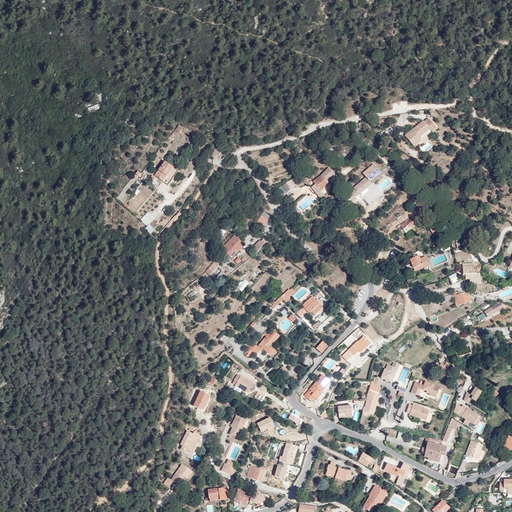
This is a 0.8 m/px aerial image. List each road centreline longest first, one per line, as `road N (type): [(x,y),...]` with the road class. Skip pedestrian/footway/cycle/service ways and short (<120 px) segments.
road 1 (track): [(240,150),(215,167),(158,246),(170,290),(164,324),(172,391),(159,452),(79,511)]
road 2 (track): [(511,33),(454,102),(321,123),(240,150)]
road 3 (residential): [(319,422),(445,480),(511,460)]
road 4 (track): [(240,150),(242,165),(294,237),(326,258),(366,264)]
road 5 (residential): [(356,322),(291,395),(319,422)]
